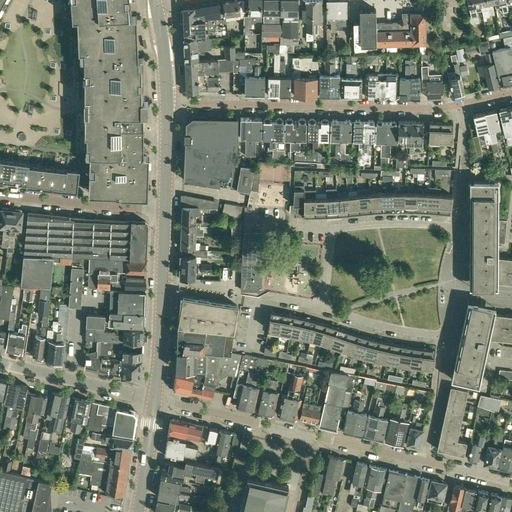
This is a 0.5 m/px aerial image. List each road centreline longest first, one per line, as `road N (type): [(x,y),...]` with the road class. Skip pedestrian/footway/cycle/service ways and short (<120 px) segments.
road 1 (unclassified): [(511,482),(154,399)]
road 2 (residential): [(166,104),(440,108),(511,93)]
road 3 (residential): [(458,293),(460,241),(450,227),(332,229)]
road 4 (residential): [(324,308),(443,335),(453,325),(458,293)]
road 5 (residential): [(164,210),(0,195)]
road 6 (unclassified): [(154,399),(0,362)]
